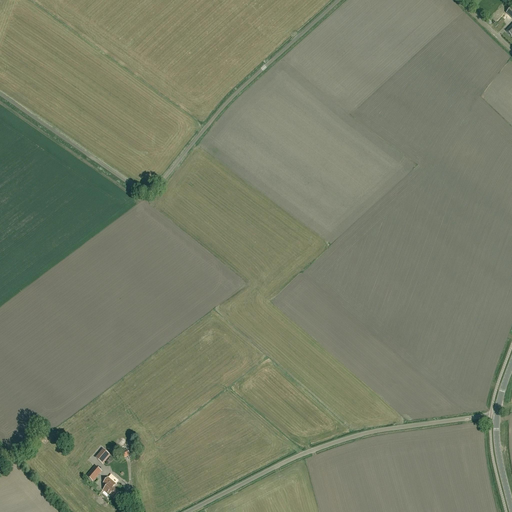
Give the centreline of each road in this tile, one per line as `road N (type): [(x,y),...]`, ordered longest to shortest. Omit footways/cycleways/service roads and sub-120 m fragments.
road 1 (unclassified): [(0,95),(137,189),(150,190),(232,97),(340,0)]
road 2 (unclassified): [(186,511),(348,435),(496,415)]
